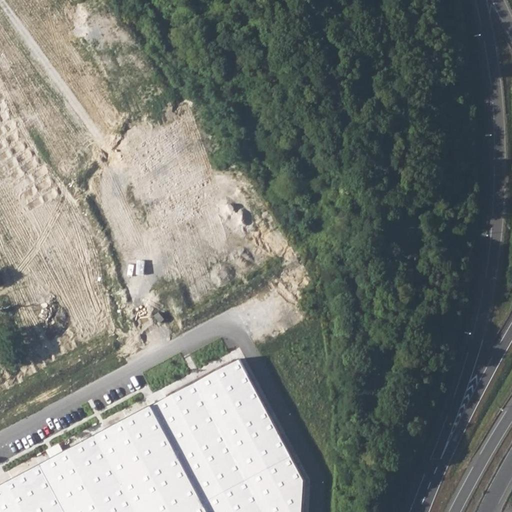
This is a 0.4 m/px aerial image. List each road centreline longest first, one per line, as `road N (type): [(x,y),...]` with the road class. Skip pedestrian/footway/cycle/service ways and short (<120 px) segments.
road 1 (motorway): [(480,0),(497,97),(498,214),(485,306),(436,456),(440,469)]
road 2 (residential): [(15,0),(123,137),(153,358)]
road 3 (residential): [(318,511),(320,477),(229,318)]
road 4 (residential): [(0,441),(153,358)]
road 5 (motorway): [(511,330),(440,469)]
